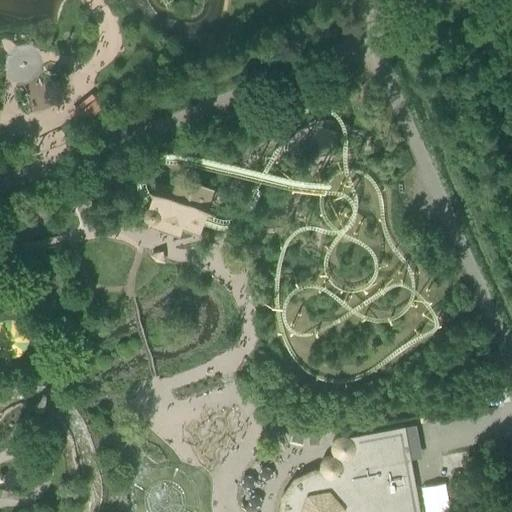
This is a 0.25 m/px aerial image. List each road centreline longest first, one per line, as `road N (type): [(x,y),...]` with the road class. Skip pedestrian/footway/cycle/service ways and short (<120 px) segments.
road 1 (track): [(511,365),(371,30),(382,0)]
road 2 (track): [(436,487),(427,431),(511,418)]
